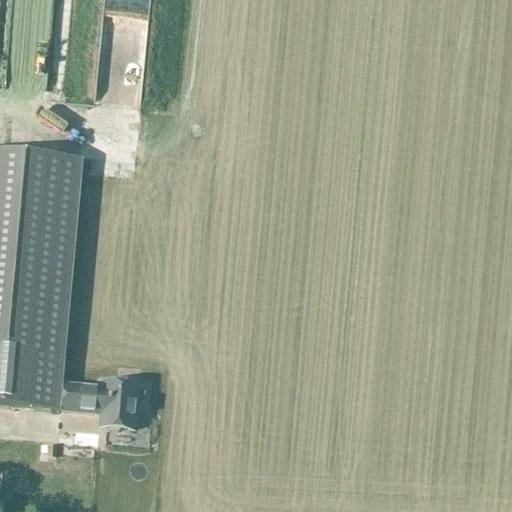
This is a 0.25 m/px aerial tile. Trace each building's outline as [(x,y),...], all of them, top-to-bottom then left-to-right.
[(21,92),(22,63),(26,63),(27,9),(2,8),(1,92),(21,92)] [(116,143),(115,124),(77,125),(77,145),(116,143)] [(81,163),(0,155),(0,409),(58,415),(81,163)] [(143,404),(143,395),(141,392),(136,392),(137,388),(103,385),(103,391),(64,387),(62,414),(100,418),(99,430),(133,433),(135,406),(139,407),(143,404)] [(60,448),(70,448),(71,440),(61,440),(60,448)] [(47,460),(55,460),(56,448),(47,448),(47,460)]
